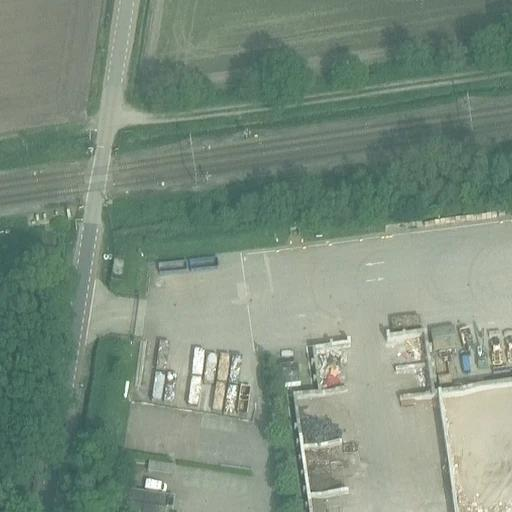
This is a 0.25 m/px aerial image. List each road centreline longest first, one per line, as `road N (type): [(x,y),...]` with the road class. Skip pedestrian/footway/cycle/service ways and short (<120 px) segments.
road 1 (unclassified): [(45,511),(127,0)]
road 2 (track): [(511,68),(153,119),(108,114)]
